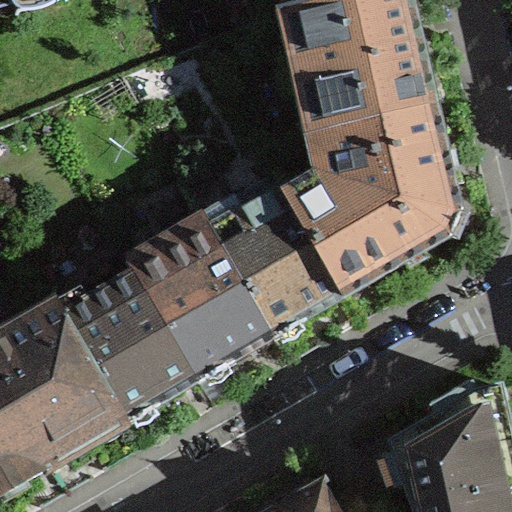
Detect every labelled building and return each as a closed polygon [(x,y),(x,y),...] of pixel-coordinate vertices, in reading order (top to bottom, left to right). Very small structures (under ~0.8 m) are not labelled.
[(411,0),(323,0),(285,9),(280,11),(307,133),(329,129),(436,105),(419,31),(411,0)] [(282,0),(285,9),(323,0),(282,0)] [(341,181),(294,209),(345,296),(450,234),(458,238),(469,215),(460,211),(451,171),(436,105),(329,129),(341,181)] [(240,211),(233,198),(203,215),(274,337),(275,339),(306,320),(305,319),(345,296),(294,209),(282,187),(240,211)] [(199,380),(200,382),(234,362),(233,360),(274,337),(203,215),(128,259),(135,272),(199,380)] [(65,313),(128,422),(129,423),(160,405),(159,403),(199,380),(135,272),(65,313)] [(0,333),(0,376),(52,466),(98,439),(106,442),(121,433),(123,424),(128,422),(65,313),(57,300),(0,333)] [(30,486),(27,480),(52,466),(0,376),(0,495),(0,496),(4,501),(30,486)] [(415,511),(511,511),(511,433),(501,387),(476,392),(391,442),(415,511)] [(279,507),(270,511),(339,511),(322,482),(317,485),(315,481),(314,482),(312,481),(310,481),(309,479),(283,494),(284,496),(284,498),(283,499),(283,500),(281,501),(283,504),(279,507)]
